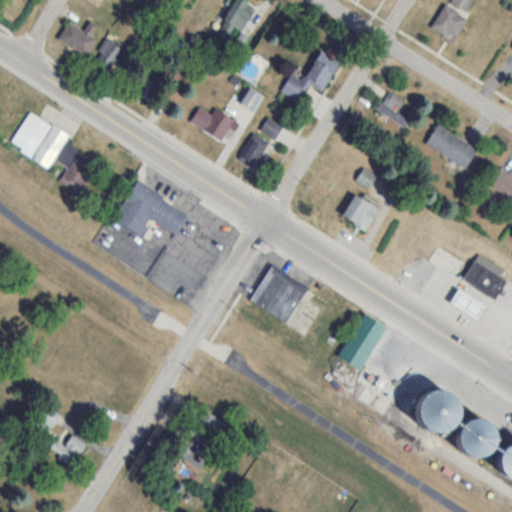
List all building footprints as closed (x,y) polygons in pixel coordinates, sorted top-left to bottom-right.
[(232,26),(242,31),(254,5),(242,0),(231,0),(215,35),(226,40),(232,26)] [(471,0),(451,0),(450,1),(465,11),(471,0)] [(468,19),(447,2),(433,20),(454,37),(468,19)] [(58,38),(82,54),(93,38),(69,21),(58,38)] [(106,70),(123,47),(110,37),(93,60),(106,70)] [(285,84),(304,94),(310,84),(323,90),(338,62),(318,50),(302,79),(291,73),(285,84)] [(240,103),(252,109),(258,96),(246,90),(240,103)] [(405,101),(388,90),(376,109),(403,127),(409,118),(398,112),(405,101)] [(215,108),(211,113),(199,105),(189,121),(222,142),(235,121),(215,108)] [(40,144),(37,148),(54,158),(68,135),(31,112),(19,131),(40,144)] [(282,126),(267,117),(260,130),(275,139),(282,126)] [(424,143),(465,168),(477,148),(437,123),(424,143)] [(254,167),(268,141),(254,133),(240,159),(254,167)] [(61,180),(81,189),(89,171),(69,162),(61,180)] [(511,174),(501,166),(488,184),(511,200),(511,174)] [(355,180),(367,188),(375,176),(363,168),(355,180)] [(136,179),(187,213),(174,233),(149,216),(145,222),(149,225),(143,234),(113,214),(136,179)] [(363,230),(377,209),(354,193),(340,214),(363,230)] [(477,253),(501,269),(497,276),(504,280),(492,298),(461,278),(477,253)] [(271,264),(306,287),(283,321),(248,298),(271,264)] [(456,288),(485,306),(476,320),(447,302),(456,288)] [(336,356),(360,371),(387,326),(364,311),(336,356)] [(60,415),(44,404),(31,424),(46,435),(60,415)] [(452,442),(456,448),(462,453),(469,455),(477,454),(484,450),(488,444),(490,437),(488,430),(485,423),(479,419),(472,417),(465,418),(458,421),(453,427),(451,434),(452,442)] [(72,464),(86,443),(71,434),(64,445),(51,437),(45,447),(72,464)] [(495,467),(499,472),(504,475),(510,477),(511,476),(511,441),(510,441),(503,442),(498,447),(494,453),(493,460),(495,467)] [(174,475),(203,467),(197,444),(168,452),(174,475)]
